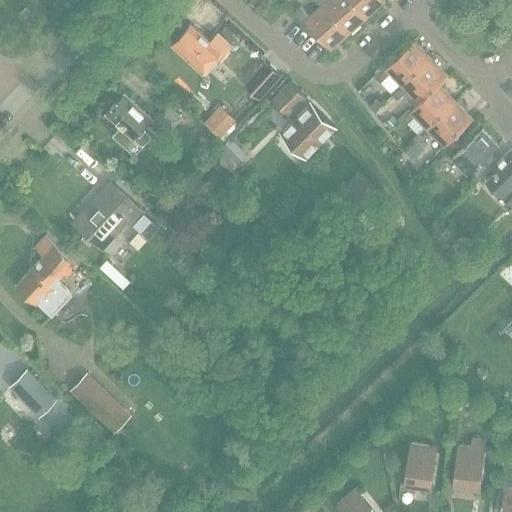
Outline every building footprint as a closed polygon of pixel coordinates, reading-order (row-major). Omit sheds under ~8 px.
[(349,33),(366,17),(350,0),(314,0),(320,6),(322,4),(349,33)] [(385,1),(383,0),(350,0),(366,17),(385,1)] [(330,49),(349,33),(322,4),(320,6),(309,15),(300,6),(293,12),(303,23),(305,21),(330,49)] [(216,35),(210,41),(190,22),(171,42),(202,72),(217,57),(237,76),(244,67),(224,49),(228,45),(216,35)] [(402,87),(431,59),(413,41),(386,68),(384,66),(373,76),(380,83),(389,74),(399,84),(402,87)] [(418,104),(439,85),(438,84),(447,76),(431,59),(402,87),(399,84),(390,93),(396,100),(405,91),(418,104)] [(280,75),(265,61),(243,84),(257,98),(280,75)] [(272,99),(287,114),(306,96),(291,81),(272,99)] [(426,130),(455,102),(439,85),(418,104),(411,111),(409,109),(398,119),(405,126),(414,117),(424,127),(426,130)] [(112,134),(132,152),(137,152),(141,146),(155,132),(146,124),(151,119),(124,93),(106,113),(120,126),(112,134)] [(426,130),(424,127),(414,136),(421,143),(430,134),(443,148),(472,120),(455,102),(426,130)] [(155,115),(170,129),(181,118),(165,103),(155,115)] [(299,131),(312,144),(331,124),(319,112),(299,131)] [(492,167),(498,161),(489,153),(497,145),(482,130),(452,159),(467,174),(471,170),(480,179),(492,167)] [(511,150),(511,149),(498,161),(492,167),(495,170),(486,179),(511,205),(511,150)] [(335,208),(345,220),(370,198),(363,191),(373,183),(364,173),(342,192),(347,197),(335,208)] [(125,221),(130,225),(143,212),(110,183),(91,204),(97,210),(82,227),(103,246),(125,221)] [(63,272),(66,275),(76,265),(44,236),(35,246),(43,254),(16,284),(17,285),(19,282),(37,299),(34,301),(35,302),(36,301),(51,314),(70,294),(56,280),(63,272)] [(56,398),(27,369),(10,386),(38,415),(56,398)] [(69,390),(113,434),(130,416),(86,373),(69,390)] [(453,488),(479,490),(484,438),(471,437),(470,446),(458,445),(453,488)] [(404,485),(429,489),(436,446),(410,443),(404,485)] [(336,504),(342,511),(376,511),(356,487),(336,504)] [(502,511),(511,511),(511,487),(506,487),(502,511)]
